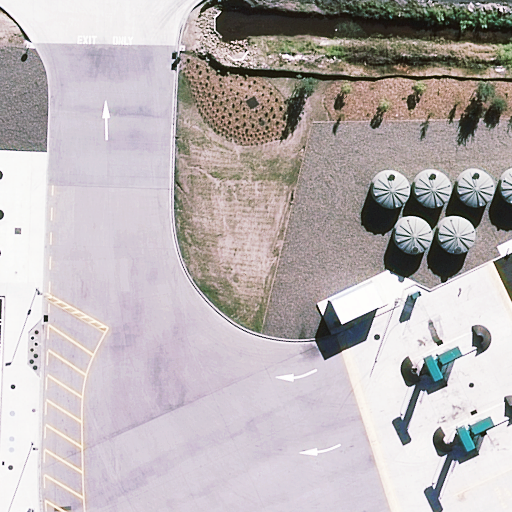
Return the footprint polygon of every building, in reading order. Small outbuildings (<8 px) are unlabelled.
[(501,192),(504,197),(508,201),(511,202),(511,168),(507,171),(503,175),(501,180),(500,186),(501,192)] [(416,193),(419,198),(423,202),(429,204),(435,205),(441,203),(446,200),(449,195),(451,189),(451,183),(448,178),(444,173),(439,170),(433,169),(428,170),(422,172),(418,176),(416,181),(415,187),(416,193)] [(460,195),(463,200),(468,204),(473,206),(479,207),(485,205),(490,202),(494,197),(495,191),(495,185),(493,179),(489,175),(484,172),(478,171),(472,171),(467,174),(463,178),(460,183),(459,189),(460,195)] [(375,196),(378,201),(383,205),(388,207),(394,208),(400,206),(405,203),(409,198),(410,192),(410,186),(408,180),(404,176),(399,173),(393,172),(387,173),(382,175),(378,179),(375,184),(374,190),(375,196)] [(438,240),(441,246),(446,249),(451,252),(457,252),(463,251),(468,247),(472,242),(473,237),(473,231),(471,225),(467,220),(462,217),(456,216),(450,217),(445,220),(441,224),(438,229),(437,234),(438,240)] [(398,243),(401,248),(405,252),(411,255),(417,255),(423,253),(428,250),(431,245),(433,239),(433,233),(431,228),(427,223),(421,220),(416,219),(410,220),(405,222),(401,226),(398,231),(397,237),(398,243)] [(331,300),(342,324),(385,304),(374,281),(331,300)]
